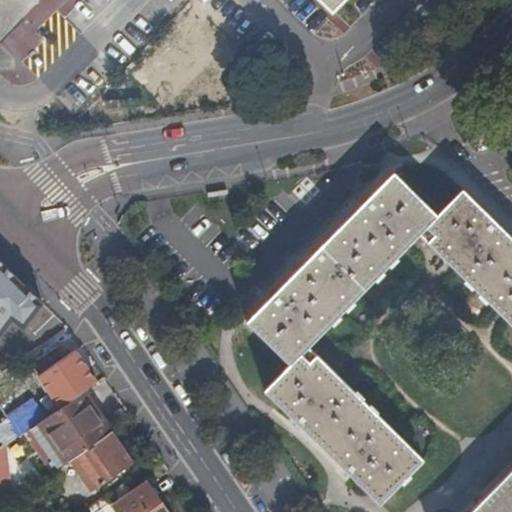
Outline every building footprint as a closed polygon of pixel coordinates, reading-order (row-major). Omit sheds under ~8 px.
[(0,0),(0,20),(10,30),(40,0),(0,0)] [(321,0),(331,10),(340,0),(321,0)] [(34,34),(48,20),(38,9),(23,23),(34,34)] [(308,348),(420,234),(511,324),(511,238),(463,191),(438,217),(394,174),(248,323),(291,366),(266,392),(381,504),(423,461),(308,348)] [(0,279),(0,339),(12,328),(23,339),(42,320),(0,279)] [(46,405),(52,416),(74,401),(85,394),(65,363),(57,369),(50,358),(22,377),(43,407),(46,405)] [(52,416),(26,434),(53,473),(60,469),(101,442),(74,401),(52,416)] [(101,442),(60,469),(80,499),(123,471),(103,441),(101,442)] [(511,511),(511,471),(471,511),(511,511)] [(149,511),(136,493),(109,511),(149,511)]
